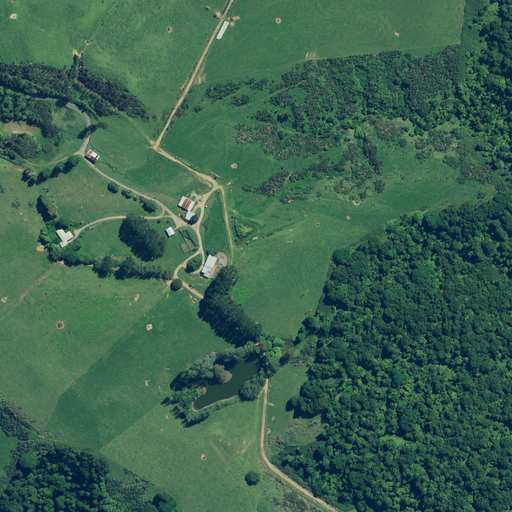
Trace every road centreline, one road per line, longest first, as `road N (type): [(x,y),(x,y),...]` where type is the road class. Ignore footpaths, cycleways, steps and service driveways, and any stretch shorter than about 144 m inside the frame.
road 1 (track): [(335,511),(258,449),(265,348),(174,275),(199,249),(195,226),(163,207)]
road 2 (unclassified): [(163,207),(82,159),(89,126),(78,106),(0,82)]
